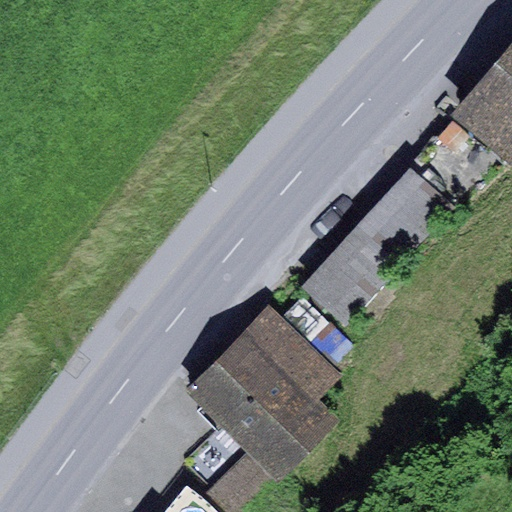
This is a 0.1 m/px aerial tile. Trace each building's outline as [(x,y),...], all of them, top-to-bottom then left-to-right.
[(511,42),(451,113),(511,164),(511,42)] [(453,120),(415,160),(462,203),(500,163),(453,120)] [(411,166),(302,288),(345,327),(455,205),(411,166)] [(341,377),(271,307),(189,389),(249,448),(204,493),(223,511),(247,511),(339,420),(318,400),(341,377)] [(180,511),(197,492),(188,484),(165,511),(180,511)] [(180,511),(218,511),(197,492),(180,511)]
